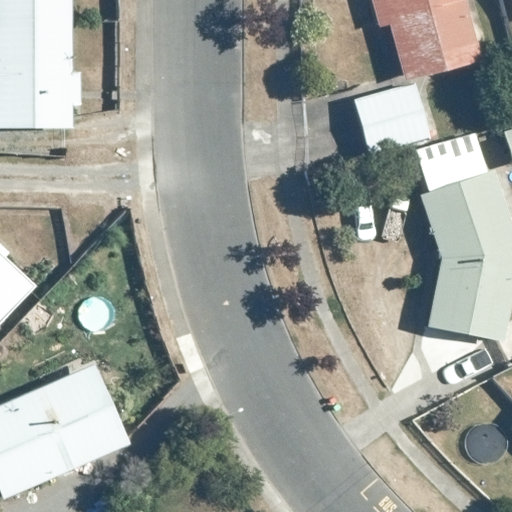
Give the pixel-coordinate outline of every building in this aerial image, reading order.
[(0,0),(0,124),(39,124),(39,0),(0,0)] [(484,0),(395,0),(403,29),(486,6),(484,0)] [(509,118),(419,114),(412,272),(502,276),(509,118)] [(0,465),(97,420),(59,339),(0,366),(0,465)] [(106,511),(155,511),(141,490),(106,511)]
